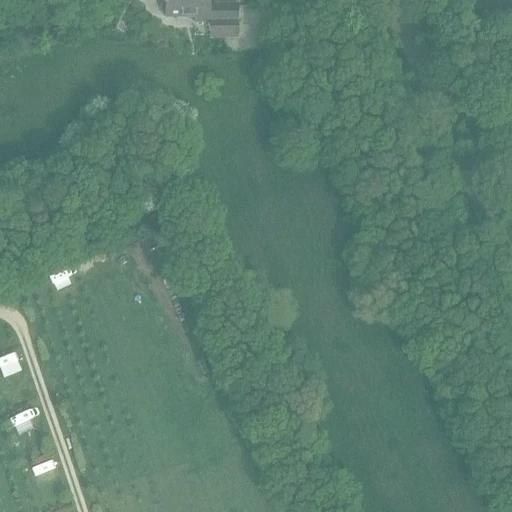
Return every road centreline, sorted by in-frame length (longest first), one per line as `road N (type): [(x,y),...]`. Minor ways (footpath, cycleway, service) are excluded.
road 1 (residential): [(511,274),(390,0)]
road 2 (track): [(84,511),(26,347),(0,312)]
